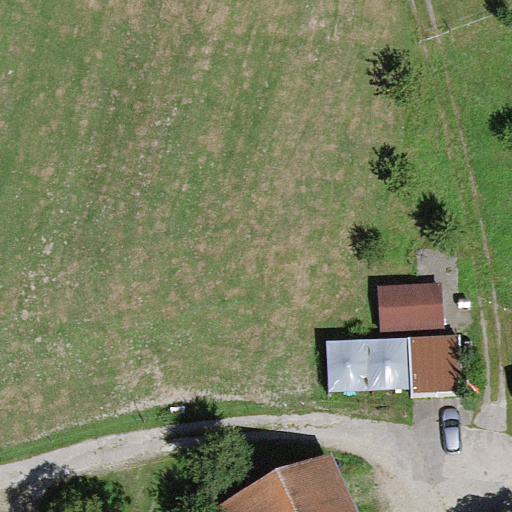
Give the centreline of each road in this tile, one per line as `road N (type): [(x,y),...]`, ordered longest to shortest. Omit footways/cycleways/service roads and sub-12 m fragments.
road 1 (track): [(0,473),(194,428),(307,421),(486,450)]
road 2 (track): [(486,450),(496,394),(486,287),(421,0)]
